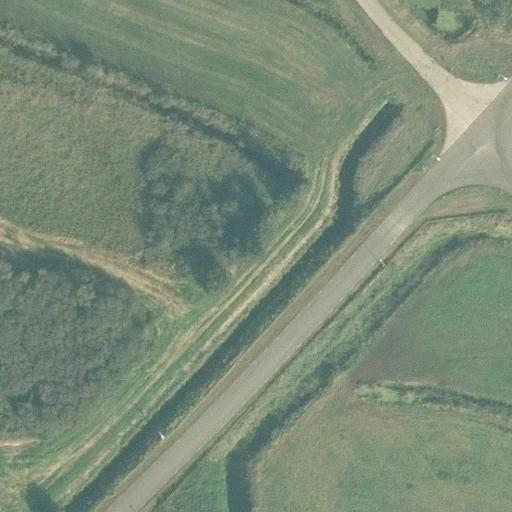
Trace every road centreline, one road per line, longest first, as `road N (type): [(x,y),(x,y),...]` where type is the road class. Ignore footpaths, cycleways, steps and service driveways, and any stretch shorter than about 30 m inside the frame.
road 1 (tertiary): [(122,511),(480,134)]
road 2 (unclassified): [(480,134),(365,0)]
